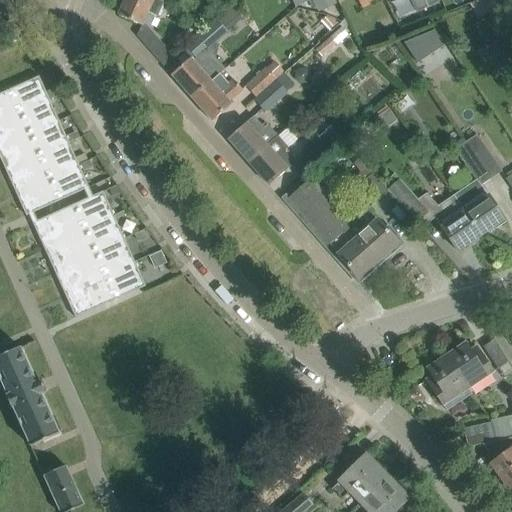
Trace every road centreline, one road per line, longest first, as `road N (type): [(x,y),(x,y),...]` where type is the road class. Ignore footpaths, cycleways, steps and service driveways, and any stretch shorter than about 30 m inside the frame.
road 1 (tertiary): [(332,376),(205,251),(45,7)]
road 2 (residential): [(383,327),(88,0)]
road 3 (residential): [(0,235),(87,431),(113,511)]
road 4 (residential): [(369,401),(349,428),(250,511)]
road 5 (tertiary): [(474,511),(369,401)]
road 6 (residential): [(383,327),(511,285)]
